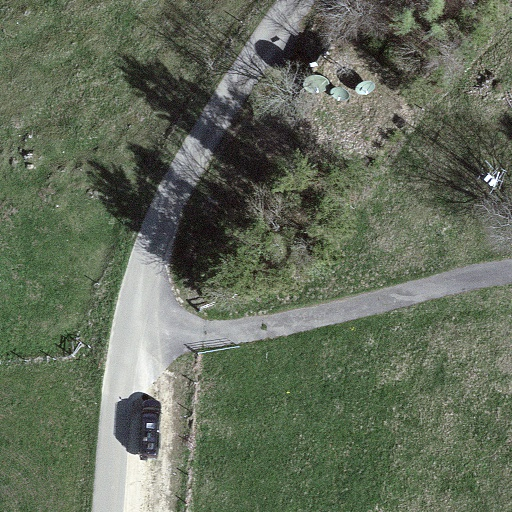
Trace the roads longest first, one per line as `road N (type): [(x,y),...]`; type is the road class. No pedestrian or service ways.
road 1 (unclassified): [(107,511),(112,417),(146,252),(185,168),(297,0)]
road 2 (track): [(125,331),(287,333),(511,282)]
